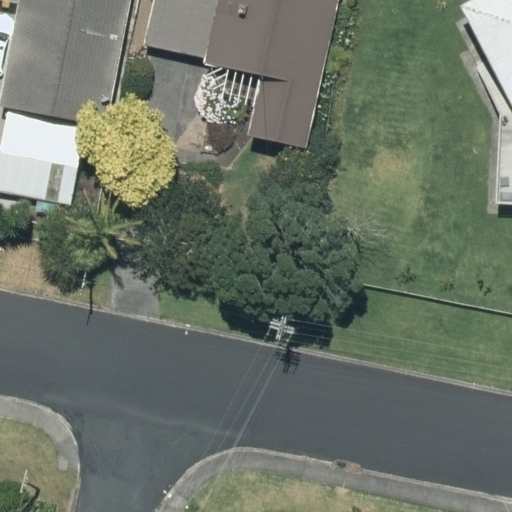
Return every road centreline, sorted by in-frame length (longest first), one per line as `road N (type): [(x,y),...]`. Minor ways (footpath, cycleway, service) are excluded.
road 1 (residential): [(144,372),(511,448)]
road 2 (residential): [(0,342),(144,372)]
road 3 (residential): [(115,511),(144,372)]
